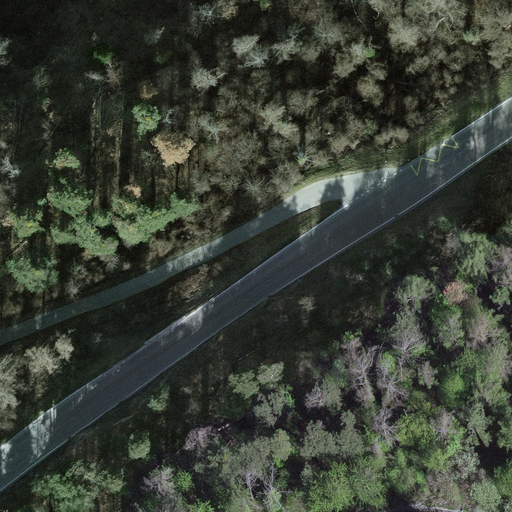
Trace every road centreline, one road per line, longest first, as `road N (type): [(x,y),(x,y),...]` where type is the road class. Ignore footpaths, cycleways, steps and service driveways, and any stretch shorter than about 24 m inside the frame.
road 1 (tertiary): [(511,116),(0,467)]
road 2 (track): [(410,182),(341,185),(0,351)]
